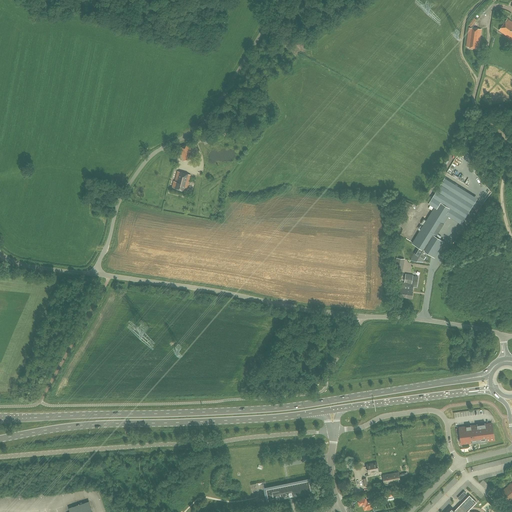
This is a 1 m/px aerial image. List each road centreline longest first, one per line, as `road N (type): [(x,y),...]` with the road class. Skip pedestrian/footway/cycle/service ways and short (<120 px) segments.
road 1 (primary): [(432,385),(275,409),(0,420)]
road 2 (unclassified): [(503,334),(92,274)]
road 3 (unclassified): [(92,274),(125,189),(150,155),(207,119),(281,0)]
road 4 (unclassified): [(0,456),(333,430)]
road 5 (primary): [(0,438),(94,424),(320,411)]
road 6 (unclassified): [(353,428),(436,411),(458,464)]
road 7 (primary): [(343,408),(463,392)]
